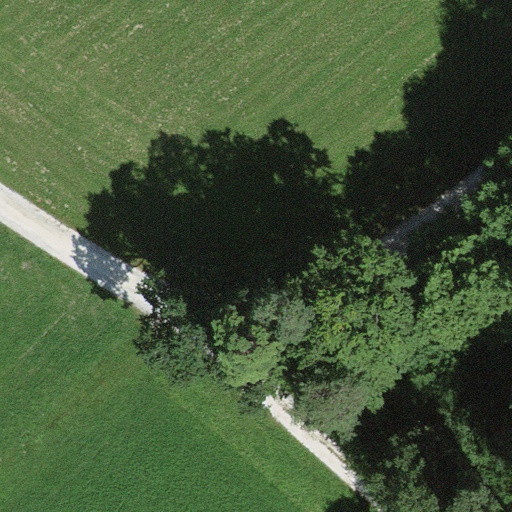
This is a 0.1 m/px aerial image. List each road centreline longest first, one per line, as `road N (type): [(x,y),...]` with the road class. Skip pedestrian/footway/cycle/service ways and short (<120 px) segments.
road 1 (track): [(0,204),(230,366),(411,511)]
road 2 (track): [(511,168),(230,366)]
